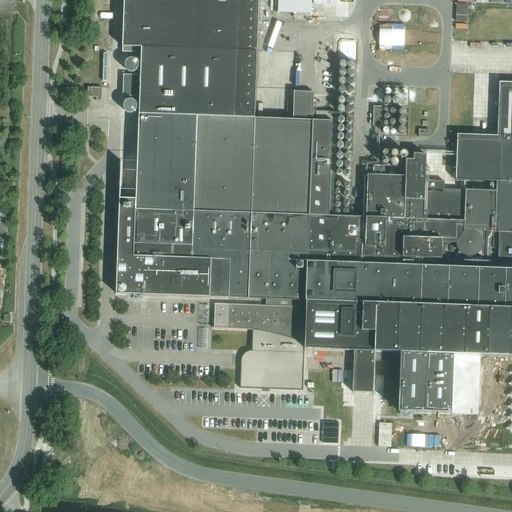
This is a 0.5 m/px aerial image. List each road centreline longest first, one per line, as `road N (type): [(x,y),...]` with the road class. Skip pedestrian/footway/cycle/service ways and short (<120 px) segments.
road 1 (unclassified): [(460,511),(214,477),(154,451),(98,396),(29,388)]
road 2 (secondary): [(43,0),(29,388)]
road 3 (unknown): [(111,117),(126,29),(269,29)]
road 4 (unknown): [(110,354),(334,362)]
